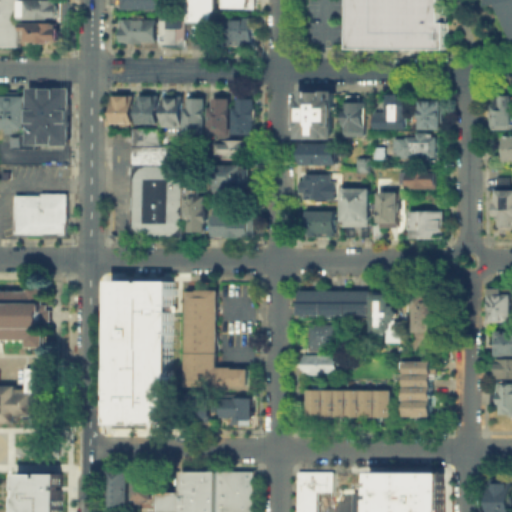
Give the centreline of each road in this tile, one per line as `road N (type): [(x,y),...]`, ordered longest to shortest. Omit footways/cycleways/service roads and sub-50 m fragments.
road 1 (secondary): [(88,511),(91,0)]
road 2 (residential): [(278,0),(277,511)]
road 3 (residential): [(89,448),(511,449)]
road 4 (residential): [(137,69),(511,71)]
road 5 (residential): [(90,257),(452,258)]
road 6 (residential): [(468,275),(467,511)]
road 7 (residential): [(469,71),(469,242)]
